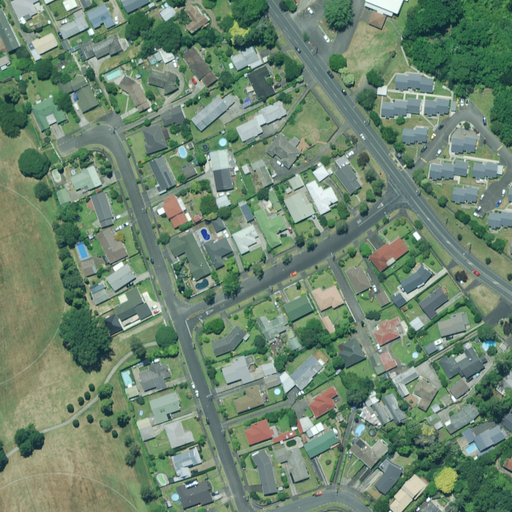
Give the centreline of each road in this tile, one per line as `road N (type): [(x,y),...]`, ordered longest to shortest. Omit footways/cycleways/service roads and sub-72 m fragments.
road 1 (residential): [(179,320),(322,250),(406,190)]
road 2 (residential): [(59,151),(109,135),(179,320)]
road 3 (tertiary): [(266,0),(400,183)]
road 4 (residential): [(179,320),(245,511)]
road 5 (residential): [(511,158),(463,115),(400,183)]
road 6 (tertiary): [(406,190),(448,242),(511,294)]
